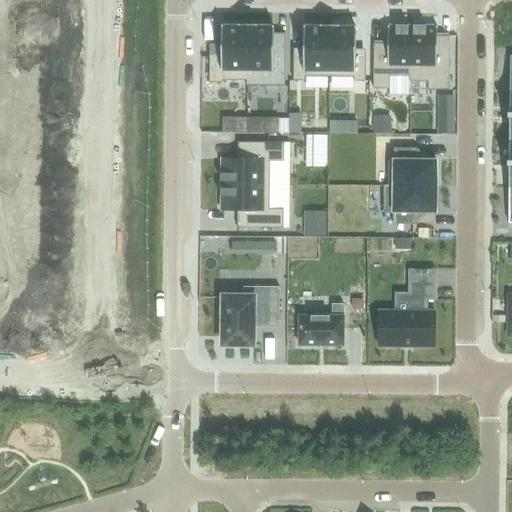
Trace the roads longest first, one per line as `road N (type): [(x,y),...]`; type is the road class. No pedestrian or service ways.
road 1 (residential): [(467,0),(467,386)]
road 2 (residential): [(100,384),(104,0)]
road 3 (residential): [(175,0),(172,383)]
road 4 (residential): [(467,386),(172,383)]
road 5 (residential): [(244,492),(488,496)]
